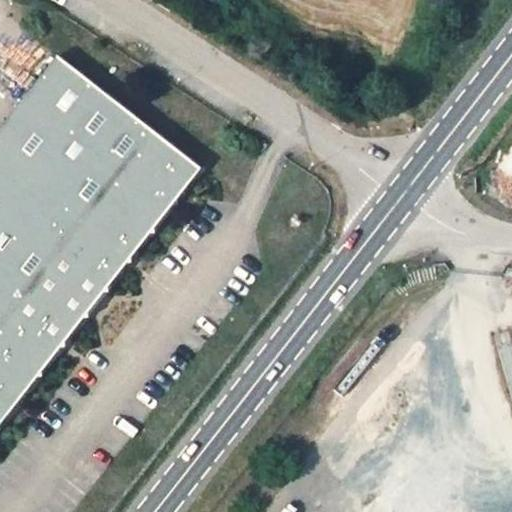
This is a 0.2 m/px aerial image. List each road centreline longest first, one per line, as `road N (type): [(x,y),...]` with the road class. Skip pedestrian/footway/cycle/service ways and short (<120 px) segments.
road 1 (primary): [(139,511),(391,189)]
road 2 (unclassified): [(391,189),(90,0)]
road 3 (primary): [(391,189),(511,40)]
road 4 (unclassified): [(511,238),(483,235),(391,189)]
